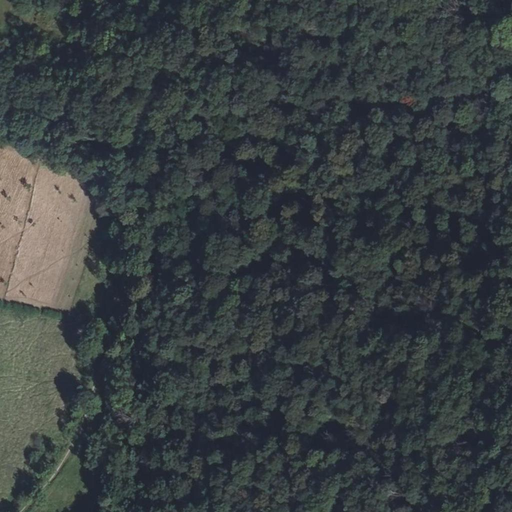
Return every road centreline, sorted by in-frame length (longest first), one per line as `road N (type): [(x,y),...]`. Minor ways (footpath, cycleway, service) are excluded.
road 1 (track): [(23,511),(62,465),(142,273),(169,237)]
road 2 (track): [(169,237),(146,329),(138,511)]
